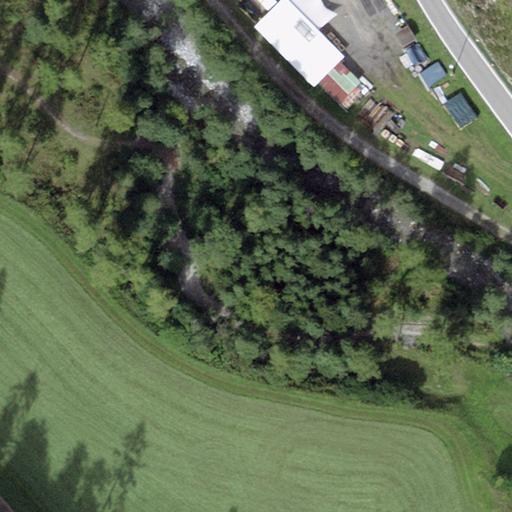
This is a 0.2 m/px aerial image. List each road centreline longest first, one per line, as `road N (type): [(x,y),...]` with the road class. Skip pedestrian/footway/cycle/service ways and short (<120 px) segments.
road 1 (track): [(511,238),(450,202),(260,54),(217,0)]
road 2 (secondary): [(511,117),(429,0)]
